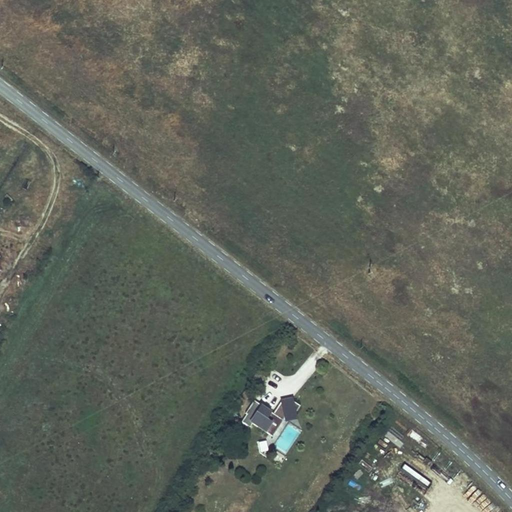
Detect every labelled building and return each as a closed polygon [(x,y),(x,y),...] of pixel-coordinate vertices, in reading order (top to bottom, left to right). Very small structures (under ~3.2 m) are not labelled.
[(251,381),(260,387),(266,378),(257,372),(251,381)] [(252,423),(269,435),(279,418),(284,417),(284,418),(296,416),(295,413),(300,406),(292,401),(292,398),(281,400),(281,402),(273,414),(270,412),(269,413),(265,411),(267,409),(254,401),(245,413),(246,414),(241,422),(249,428),(252,423)] [(284,418),(284,417),(279,418),(269,435),(272,437),(284,418)] [(267,440),(259,442),(262,452),(269,450),(267,440)] [(399,483),(411,488),(414,482),(402,476),(399,483)]
